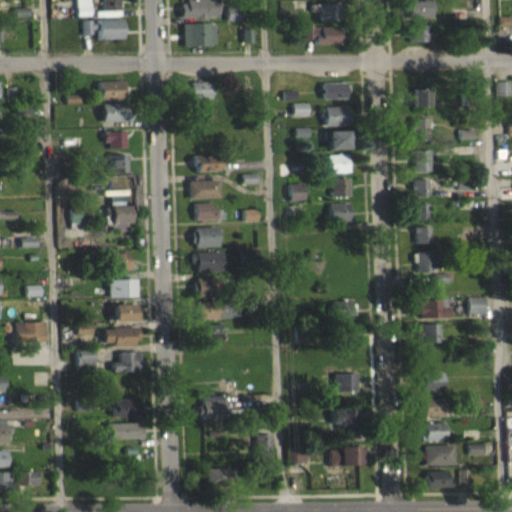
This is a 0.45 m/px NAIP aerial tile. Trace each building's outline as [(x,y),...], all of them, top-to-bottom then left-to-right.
[(89,0),(89,5),(99,5),(99,25),(114,25),(114,19),(118,19),(117,0),(89,0)] [(405,0),(429,0),(430,13),(406,14),(405,0)] [(87,5),(73,6),(74,25),(88,24),(87,5)] [(215,6),(177,7),(178,27),(215,26),(215,6)] [(430,7),(406,8),(407,27),(430,26),(430,7)] [(318,30),(338,29),(338,12),(309,12),(309,20),(318,20),(318,30)] [(239,29),(239,15),(224,16),(224,30),(239,29)] [(27,26),(27,17),(12,17),(12,26),(27,26)] [(406,22),(426,21),(427,38),(407,39),(406,22)] [(496,34),(511,34),(511,25),(496,26),(496,34)] [(120,27),(95,28),(95,48),(120,47),(120,27)] [(212,54),(212,31),(180,32),(180,55),(212,54)] [(408,51),(430,50),(430,41),(424,42),(424,33),(407,34),(408,51)] [(313,53),(341,52),(341,35),(302,36),(303,48),(313,47),(313,53)] [(240,38),(240,52),(250,51),(249,38),(240,38)] [(120,90),(96,91),(96,108),(120,107),(120,90)] [(187,91),(188,108),(208,108),(207,90),(187,91)] [(493,90),(493,104),(507,104),(507,90),(493,90)] [(320,107),(345,107),(345,91),(319,92),(320,107)] [(409,115),(427,115),(426,98),(409,98),(409,115)] [(293,99),(281,100),(281,109),(294,109),(293,99)] [(99,113),(99,130),(127,130),(126,112),(99,113)] [(305,112),(290,112),(290,124),(305,124),(305,112)] [(321,135),(345,134),(345,115),(321,115),(321,135)] [(408,115),(425,115),(425,136),(409,137),(408,115)] [(409,149),(427,148),(426,126),(408,127),(409,149)] [(457,148),(470,148),(470,138),(456,138),(457,148)] [(102,140),(103,157),(124,157),(123,139),(102,140)] [(350,157),(350,139),(325,140),(326,158),(350,157)] [(409,146),(426,146),(427,167),(410,168),(409,146)] [(428,180),(427,159),(411,159),(411,180),(428,180)] [(107,163),(107,181),(125,181),(125,163),(107,163)] [(192,181),(217,181),(217,163),(192,164),(192,181)] [(325,181),(347,181),(346,163),(325,164),(325,181)] [(410,176),(424,175),(425,193),(411,193),(410,176)] [(254,182),(239,183),(239,193),(254,192),(254,182)] [(347,205),(346,187),(329,187),(329,206),(347,205)] [(217,206),(216,188),(185,190),(186,207),(217,206)] [(426,188),(410,188),(411,205),(427,205),(426,188)] [(287,209),(302,209),(301,192),(286,193),(287,209)] [(412,200),(426,200),(426,217),(412,217),(412,200)] [(209,211),(192,212),(193,229),(222,228),(221,220),(209,220),(209,211)] [(327,212),(327,230),(348,230),(347,212),(327,212)] [(426,212),(412,212),(413,229),(427,229),(426,212)] [(103,215),(103,232),(110,232),(110,240),(127,239),(127,215),(103,215)] [(241,229),(254,229),(254,218),(240,219),(241,229)] [(413,223),(427,223),(427,240),(413,240),(413,223)] [(412,236),(412,252),(427,252),(427,235),(412,236)] [(190,255),(216,256),(216,236),(190,236),(190,255)] [(35,245),(17,246),(17,256),(35,255),(35,245)] [(220,280),(220,260),(188,261),(188,273),(193,273),(193,280),(220,280)] [(130,261),(109,261),(109,279),(131,279),(130,261)] [(414,261),(414,282),(434,282),(433,261),(414,261)] [(194,306),(216,305),(215,286),(193,287),(194,306)] [(134,288),(105,288),(106,306),(135,306),(134,288)] [(38,294),(23,294),(23,305),(38,305),(38,294)] [(483,305),(466,306),(466,324),(483,324),(483,305)] [(418,327),(447,326),(447,308),(417,309),(418,327)] [(196,310),(196,327),(229,327),(229,310),(196,310)] [(354,326),(353,310),(337,311),(338,327),(354,326)] [(136,312),(111,313),(112,331),(136,330),(136,312)] [(43,350),(42,330),(12,331),(13,351),(43,350)] [(90,332),(74,333),(74,343),(90,343),(90,332)] [(220,350),(219,333),(198,333),(198,351),(220,350)] [(353,351),(353,333),(337,333),(338,352),(353,351)] [(417,333),(417,352),(437,352),(437,333),(417,333)] [(136,353),(135,336),(101,337),(101,354),(136,353)] [(74,378),(92,378),(91,357),(73,358),(74,378)] [(110,381),(137,380),(136,360),(116,361),(116,370),(109,371),(110,381)] [(419,370),(439,369),(440,387),(419,387),(419,370)] [(441,381),(419,382),(420,399),(441,399),(441,381)] [(354,382),(331,382),(332,401),(354,400),(354,382)] [(511,385),(502,386),(503,399),(511,399),(511,385)] [(420,396),(440,395),(441,412),(420,413),(420,396)] [(221,428),(220,404),(199,404),(200,428),(221,428)] [(479,414),(479,404),(467,404),(467,414),(479,414)] [(114,426),(139,426),(138,407),(113,408),(114,426)] [(421,425),(442,424),(442,407),(420,408),(421,425)] [(353,417),(329,418),(330,434),(353,433),(353,417)] [(421,420),(442,419),(442,436),(421,437),(421,420)] [(511,470),(511,426),(502,426),(503,471),(511,470)] [(105,432),(105,448),(139,447),(139,431),(105,432)] [(442,432),(420,432),(420,449),(442,448),(442,432)] [(420,442),(450,441),(450,461),(421,462),(420,442)] [(269,443),(252,443),(253,467),(270,467),(269,443)] [(480,452),(466,453),(466,463),(481,462),(480,452)] [(451,473),(451,453),(421,454),(422,474),(451,473)] [(362,474),(361,456),(326,456),(326,474),(362,474)] [(304,471),(304,457),(286,457),(286,472),(304,471)] [(220,477),(200,478),(200,495),(220,494),(220,477)] [(447,479),(424,480),(424,496),(447,496),(447,479)] [(466,479),(456,479),(457,493),(466,492),(466,479)] [(0,498),(8,498),(7,480),(0,480),(0,498)] [(36,494),(36,480),(17,480),(17,494),(36,494)]
